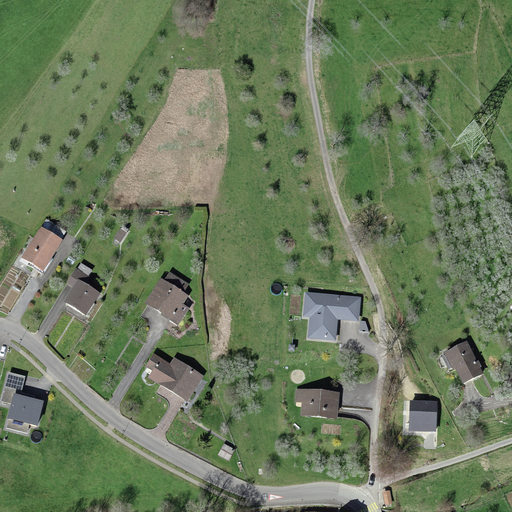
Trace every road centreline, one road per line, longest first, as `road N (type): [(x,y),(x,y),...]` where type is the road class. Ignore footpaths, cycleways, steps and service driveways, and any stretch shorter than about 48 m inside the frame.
road 1 (tertiary): [(360,501),(329,490),(255,493),(213,475),(115,418),(31,341),(0,326)]
road 2 (track): [(312,0),(310,77),(330,180),(372,284)]
road 3 (residential): [(373,485),(383,332),(372,284)]
road 4 (residential): [(511,440),(373,485)]
